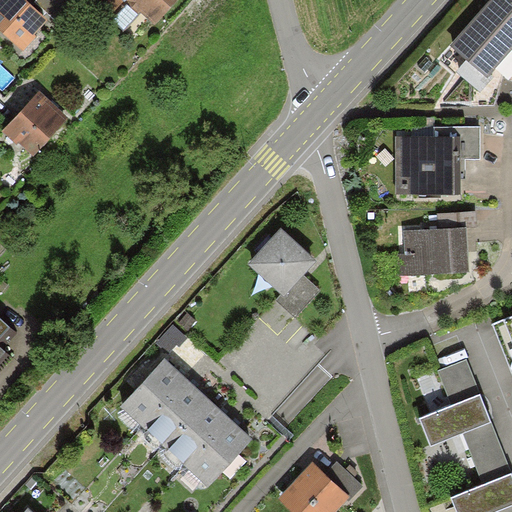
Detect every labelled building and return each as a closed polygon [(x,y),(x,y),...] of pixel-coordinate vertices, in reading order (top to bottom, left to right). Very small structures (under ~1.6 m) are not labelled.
[(0,0),(0,30),(23,52),(36,38),(34,36),(48,21),(26,0),(0,0)] [(76,0),(38,0),(36,3),(57,22),(76,0)] [(109,0),(102,9),(131,35),(147,18),(155,25),(177,0),(109,0)] [(511,79),(511,0),(494,0),(451,48),(467,62),(457,73),(480,94),(494,79),(488,76),(496,68),(508,78),(511,79)] [(70,117),(40,91),(5,132),(35,158),(70,117)] [(436,138),(396,139),(397,197),(454,196),(454,178),(466,178),(466,160),(481,160),(481,128),(436,129),(436,138)] [(433,229),(404,231),(405,253),(397,254),(399,278),(469,274),(468,249),(467,231),(476,230),(475,213),(432,215),(433,229)] [(281,231),(248,266),(281,296),(276,301),(295,319),(321,291),(305,276),(316,264),(281,231)] [(511,314),(491,323),(511,373),(511,314)] [(0,358),(7,350),(0,344),(0,341),(12,328),(0,317),(0,358)] [(175,325),(158,344),(169,355),(177,346),(180,349),(189,338),(175,325)] [(451,404),(418,417),(430,447),(463,434),(482,482),(511,470),(466,357),(437,369),(451,404)] [(180,373),(166,361),(121,410),(209,490),(254,441),(233,422),(224,413),(190,382),(180,373)] [(325,475),(312,464),(278,502),(289,511),(336,511),(350,497),(352,499),(363,486),(337,462),(325,475)] [(482,482),(449,495),(455,511),(494,511),(495,511),(494,511),(511,511),(511,472),(511,470),(482,482)]
